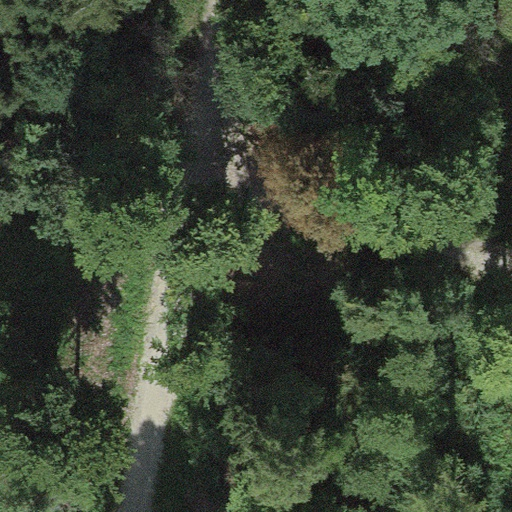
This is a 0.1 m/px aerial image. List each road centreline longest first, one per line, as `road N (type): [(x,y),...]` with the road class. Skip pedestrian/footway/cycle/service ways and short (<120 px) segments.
road 1 (track): [(226,0),(137,511)]
road 2 (track): [(193,172),(511,264)]
